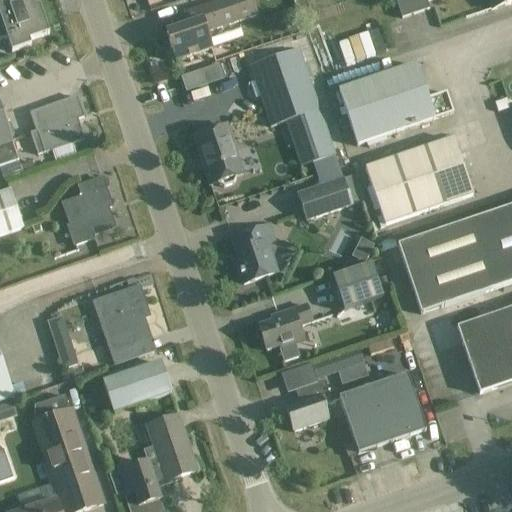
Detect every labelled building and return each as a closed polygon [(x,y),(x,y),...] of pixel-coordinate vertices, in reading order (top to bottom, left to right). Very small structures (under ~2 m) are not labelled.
[(0,0),(0,42),(7,40),(11,54),(31,47),(29,42),(49,35),(40,9),(39,9),(39,8),(38,7),(37,7),(36,7),(35,7),(34,7),(33,7),(30,0),(0,0)] [(257,17),(251,0),(228,0),(188,14),(192,26),(166,35),(176,63),(211,51),(205,34),(257,17)] [(511,0),(394,0),(402,21),(430,12),(427,5),(441,0),(487,0),(492,13),(511,6),(511,0)] [(299,29),(294,11),(270,18),(275,36),(299,29)] [(299,53),(250,70),(256,86),(263,107),(271,131),(286,125),(297,121),(312,165),(316,177),(338,170),(334,157),(335,157),(320,114),(299,53)] [(219,65),(179,77),(184,93),(224,81),(219,65)] [(428,102),(416,68),(339,95),(357,149),(454,117),(447,96),(428,102)] [(76,99),(52,108),(31,116),(37,132),(31,135),(39,157),(83,140),(76,121),(83,118),(76,99)] [(0,169),(19,163),(0,108),(0,169)] [(242,176),(226,127),(193,139),(210,187),(216,185),(223,189),(233,185),(236,178),(242,176)] [(473,199),(454,142),(365,172),(385,229),(473,199)] [(256,148),(240,150),(242,171),(258,169),(256,148)] [(112,208),(102,180),(79,188),(83,201),(79,202),(76,203),(74,205),(72,207),(70,209),(69,212),(68,214),(67,217),(68,220),(68,223),(70,227),(68,228),(74,246),(93,240),(92,237),(95,236),(98,235),(101,233),(103,231),(105,228),(106,225),(106,222),(106,218),(106,215),(104,211),(112,208)] [(352,209),(343,182),(298,197),(307,224),(352,209)] [(0,237),(23,230),(10,192),(0,195),(0,237)] [(511,210),(398,249),(421,317),(489,294),(511,286),(511,210)] [(273,242),(268,228),(232,240),(240,262),(236,264),(243,286),(276,275),(266,245),(273,242)] [(343,314),(383,300),(371,266),(332,279),(343,314)] [(148,318),(139,289),(94,304),(111,354),(115,353),(119,364),(115,366),(115,367),(142,358),(138,345),(150,341),(143,320),(148,318)] [(511,386),(511,300),(470,315),(474,326),(457,332),(480,397),(511,386)] [(277,322),(258,328),(266,353),(278,349),(283,364),(299,358),(294,344),(303,341),(299,329),(312,325),(306,308),(293,312),(276,318),(277,322)] [(73,353),(62,320),(48,324),(59,357),(73,353)] [(364,364),(359,352),(312,369),(317,381),(364,364)] [(0,404),(14,399),(0,358),(0,404)] [(171,395),(160,365),(103,384),(113,415),(171,395)] [(426,433),(407,376),(339,400),(358,456),(426,433)] [(332,404),(324,383),(301,391),(305,403),(285,410),(294,434),(328,422),(322,407),(332,404)] [(69,412),(64,398),(35,408),(35,424),(33,425),(59,501),(55,503),(55,501),(23,511),(22,511),(21,508),(7,511),(86,511),(103,506),(70,412),(69,412)] [(197,474),(178,417),(146,428),(153,449),(143,452),(148,464),(110,477),(116,497),(125,494),(126,498),(127,498),(131,511),(160,511),(157,503),(161,502),(156,488),(197,474)]
